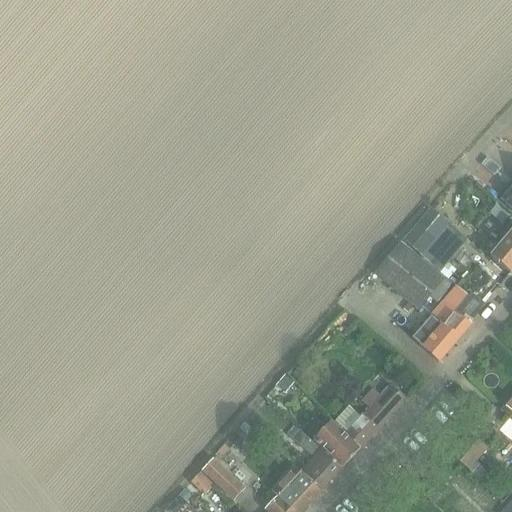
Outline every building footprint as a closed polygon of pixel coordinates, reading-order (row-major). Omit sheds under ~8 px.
[(428,211),(403,242),(421,257),(446,226),(428,211)] [(509,275),(511,271),(511,232),(500,246),(489,236),(478,248),(509,275)] [(399,244),(374,275),(419,311),(429,298),(436,304),(446,292),(451,285),(399,244)] [(441,305),(412,339),(439,363),(471,326),(468,324),(456,313),(455,312),(468,297),(456,288),(443,303),(441,305)] [(284,377),(274,388),(284,396),(293,385),(284,377)] [(369,409),(345,435),(360,449),(404,400),(390,386),(380,397),(372,390),(361,402),(369,409)] [(511,399),(501,412),(511,421),(511,399)] [(331,422),(312,442),(319,448),(321,451),(341,470),(342,469),(341,468),(360,449),(345,435),(338,428),(331,422)] [(298,445),(285,459),(295,467),(300,472),(299,473),(305,478),(319,492),(341,470),(321,451),(319,448),(312,442),(300,431),(292,439),(298,445)] [(468,471),(487,450),(469,434),(450,455),(468,471)] [(245,489),(213,459),(201,473),(233,503),(245,489)] [(300,511),(319,492),(305,478),(299,473),(300,472),(295,467),(271,492),(276,496),(264,508),(268,511),(300,511)] [(190,484),(204,497),(214,487),(200,474),(190,484)] [(178,496),(166,511),(167,511),(175,511),(185,502),(178,496)]
